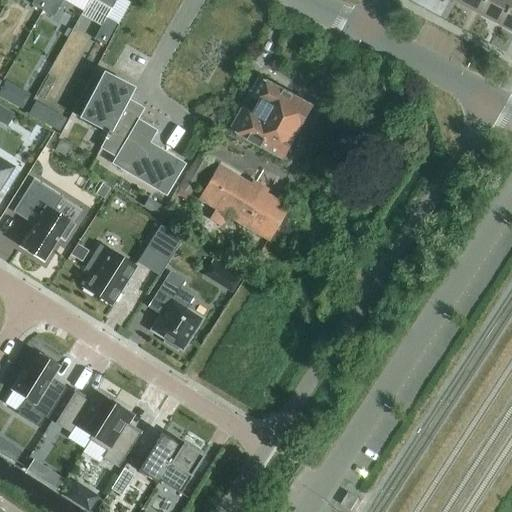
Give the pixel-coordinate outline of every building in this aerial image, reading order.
[(43,10),(48,0),(34,0),(32,4),(43,10)] [(53,16),(62,0),(48,0),(43,10),(53,16)] [(95,0),(111,9),(116,0),(95,0)] [(461,0),(460,1),(482,13),(489,0),(461,0)] [(511,11),(511,0),(489,0),(482,13),(505,25),(511,11)] [(104,45),(116,23),(106,17),(94,39),(104,45)] [(103,73),(79,117),(105,131),(104,133),(108,135),(101,148),(116,157),(112,163),(166,195),(184,164),(149,143),(157,131),(137,119),(142,111),(126,102),(134,89),(103,73)] [(286,158),(315,105),(263,76),(255,91),(252,90),(251,93),(253,94),(234,129),(286,158)] [(6,81),(0,91),(0,96),(11,103),(19,89),(6,81)] [(36,103),(29,115),(37,119),(43,107),(36,103)] [(58,115),(51,127),(59,131),(65,120),(58,115)] [(60,140),(54,151),(65,157),(70,146),(60,140)] [(177,187),(190,194),(209,162),(197,154),(177,187)] [(289,208),(267,195),(269,191),(254,182),(251,186),(220,167),(200,200),(216,209),(211,219),(223,226),(228,217),(269,241),(289,208)] [(24,196),(11,215),(33,229),(21,249),(42,263),(56,241),(62,245),(73,226),(54,214),(63,199),(34,180),(24,196)] [(104,199),(110,188),(102,184),(96,194),(104,199)] [(149,198),(144,206),(157,214),(162,206),(149,198)] [(155,233),(137,262),(159,276),(180,244),(182,241),(183,238),(161,224),(155,233)] [(99,245),(83,271),(91,276),(84,287),(111,305),(135,267),(108,250),(99,245)] [(226,269),(217,283),(235,294),(243,280),(226,269)] [(166,307),(152,330),(165,339),(163,342),(177,351),(179,348),(182,350),(201,319),(186,309),(194,297),(180,288),(185,281),(170,272),(153,299),(166,307)] [(47,419),(66,389),(65,388),(56,383),(55,385),(49,381),(51,378),(58,367),(54,365),(56,362),(43,355),(42,357),(38,355),(27,374),(23,372),(12,390),(27,399),(17,414),(38,428),(45,417),(47,419)] [(82,439),(105,402),(86,391),(80,401),(66,392),(44,427),(60,437),(65,428),(82,439)] [(124,414),(105,402),(82,439),(99,450),(96,454),(112,464),(132,433),(117,424),(124,414)] [(160,481),(180,445),(161,433),(137,471),(158,484),(160,481)] [(18,450),(1,439),(0,440),(0,452),(11,460),(18,450)] [(186,445),(182,442),(180,445),(160,481),(179,493),(203,456),(186,445)] [(34,461),(27,471),(41,480),(47,469),(34,461)] [(111,488),(121,495),(134,475),(123,468),(111,488)] [(85,489),(78,501),(89,508),(97,497),(85,489)]
